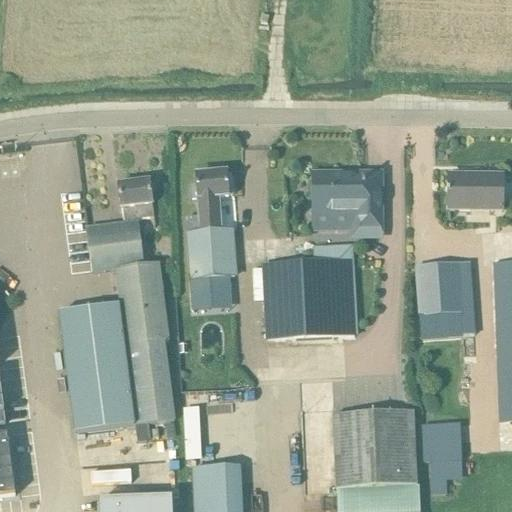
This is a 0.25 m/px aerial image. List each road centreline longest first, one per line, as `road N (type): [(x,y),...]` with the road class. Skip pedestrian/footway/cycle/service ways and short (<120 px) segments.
road 1 (unclassified): [(0,131),(178,117),(511,119)]
road 2 (unknown): [(0,228),(42,344),(41,457),(29,511)]
